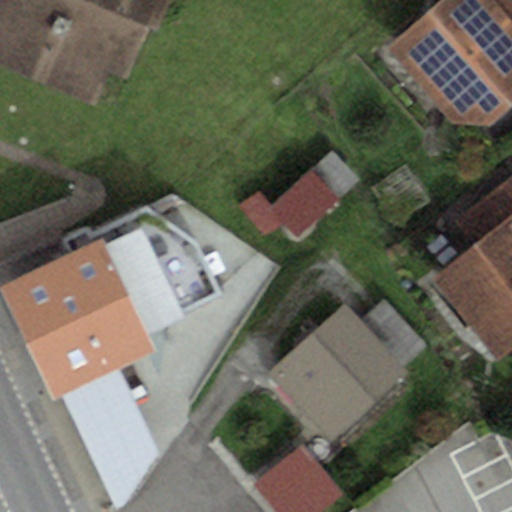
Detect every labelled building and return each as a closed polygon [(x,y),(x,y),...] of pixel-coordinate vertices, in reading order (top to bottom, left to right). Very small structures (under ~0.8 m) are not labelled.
[(0,0),(0,63),(96,106),(111,73),(127,80),(150,27),(159,31),(172,0),(0,0)] [(511,107),(511,19),(495,0),(441,0),(386,46),(453,124),(490,128),(511,107)] [(511,0),(495,0),(511,19),(511,0)] [(272,207),(266,212),(280,227),(294,243),(338,204),(310,173),(272,207)] [(511,178),(458,222),(476,245),(511,216),(511,178)] [(266,212),(272,207),(260,194),(238,209),(265,238),(280,227),(266,212)] [(63,241),(70,255),(100,240),(148,338),(183,319),(180,314),(219,295),(197,246),(147,210),(93,236),(89,229),(63,241)] [(499,363),(511,352),(511,216),(476,245),(432,282),(499,363)] [(0,292),(54,403),(156,353),(148,338),(100,240),(70,255),(0,288),(0,292)] [(360,323),(404,370),(429,346),(386,300),(360,323)] [(331,445),(407,374),(404,370),(360,323),(343,305),(266,376),(331,445)] [(326,511),(344,498),(303,447),(253,488),(272,511),(326,511)]
